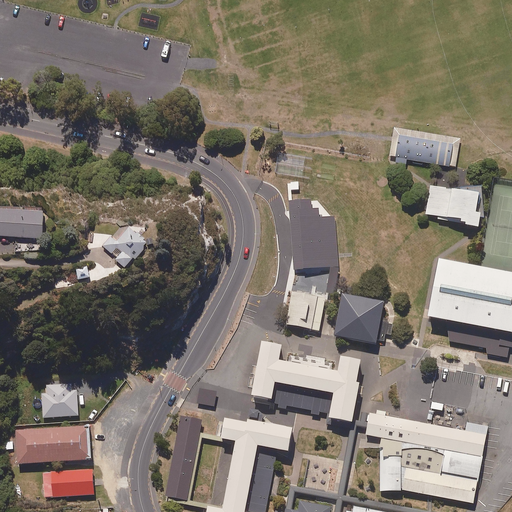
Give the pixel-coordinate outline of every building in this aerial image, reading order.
[(462,139),(395,128),(393,140),(390,158),(397,159),(396,165),(408,167),(409,162),(451,169),(451,168),(457,169),(462,139)] [(451,189),(430,185),(425,214),(461,219),(461,221),(465,222),(466,224),(479,227),(480,217),(484,218),(481,185),(451,189)] [(289,201),(294,270),(304,269),(304,268),(339,266),(335,216),(320,217),(318,207),(312,208),(310,199),(289,201)] [(47,213),(0,209),(0,235),(45,239),(47,213)] [(137,260),(145,250),(145,246),(148,243),(145,240),(146,239),(139,232),(138,234),(130,227),(118,242),(112,237),(104,246),(113,254),(118,248),(123,252),(117,260),(127,268),(133,260),(135,258),(137,260)] [(290,245),(270,241),(260,291),(280,295),(290,245)] [(511,272),(438,257),(428,316),(452,321),(449,341),(486,347),(487,354),(508,358),(510,347),(511,347),(511,272)] [(90,278),(88,267),(77,269),(79,280),(90,278)] [(325,296),(292,290),(286,324),(320,330),(325,296)] [(277,298),(257,293),(252,316),(272,321),(277,298)] [(384,301),(343,294),(334,336),(376,344),(377,339),(384,341),(389,319),(381,317),(384,301)] [(281,345),(261,341),(257,365),(251,397),(268,401),(329,414),(329,418),(352,422),(360,383),(356,382),(361,359),(339,355),(337,371),(279,360),(281,345)] [(474,366),(464,364),(463,373),(472,374),(474,366)] [(43,418),(78,415),(77,389),(72,389),(71,383),(46,385),(47,393),(41,393),(43,418)] [(243,400),(194,390),(192,402),(240,411),(243,400)] [(289,451),(293,428),(262,421),(263,415),(259,410),(250,408),(248,416),(251,416),(250,419),(247,419),(246,421),(224,417),(221,438),(235,441),(222,508),(207,505),(205,511),(263,511),(276,449),(289,451)] [(402,490),(474,503),(489,426),(466,422),(465,430),(386,416),(385,411),(377,410),(376,414),(370,413),(365,435),(381,437),(380,492),(402,490)] [(203,420),(181,415),(165,495),(186,500),(203,420)] [(91,424),(17,429),(19,465),(93,460),(91,424)] [(96,495),(95,470),(45,473),(46,498),(96,495)] [(388,511),(354,506),(352,511),(347,510),(346,511),(329,511),(331,506),(300,501),(297,510),(286,509),(284,511),(282,511),(275,510),(274,511),(388,511)]
